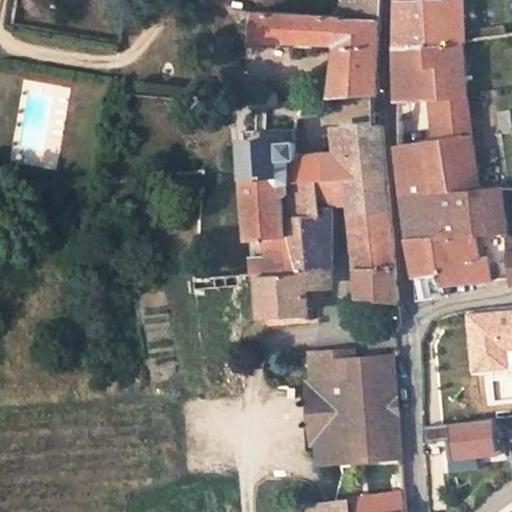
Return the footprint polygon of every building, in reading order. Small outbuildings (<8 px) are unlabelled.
[(382,4),(382,0),(344,0),(343,16),(259,10),(258,39),(340,43),(334,96),(376,94),(381,94),(382,48),(382,4)] [(433,44),(429,0),(400,0),(401,0),(401,10),(399,46),(433,44)] [(464,0),(429,0),(433,44),(465,42),(467,42),(464,0)] [(501,26),(492,26),(493,36),(502,35),(501,26)] [(407,196),(482,189),(473,130),(465,42),(433,44),(399,46),(400,76),(401,99),(434,97),(435,113),(442,113),(444,140),(402,147),(407,196)] [(377,124),(337,129),(339,154),(339,157),(361,155),(362,175),(362,176),(388,174),(384,126),(381,124),(377,124)] [(299,157),(297,128),(283,129),(283,128),(245,130),(254,275),(261,275),(296,273),(291,182),(301,181),(299,157)] [(339,157),(339,154),(299,157),(301,181),(321,180),(350,178),(349,176),(362,175),(361,155),(339,157)] [(349,176),(350,178),(352,202),(356,242),(360,297),(400,302),(388,174),(362,176),(362,175),(349,176)] [(350,178),(321,180),(323,201),(352,202),(350,178)] [(323,201),(321,180),(301,181),(291,182),(296,273),(261,275),(263,315),(310,312),(308,287),(329,286),(323,201)] [(412,237),(437,237),(477,233),(508,231),(510,231),(505,187),(482,189),(407,196),(410,221),(412,237)] [(437,237),(448,284),(493,279),(489,257),(481,258),(477,233),(437,237)] [(420,299),(451,294),(448,284),(437,237),(412,237),(419,276),(420,285),(420,299)] [(242,286),(242,276),(196,280),(195,289),(242,286)] [(511,309),(472,313),(477,369),(508,366),(506,349),(511,348),(511,309)] [(314,374),(353,372),(352,359),(351,349),(313,352),(314,374)] [(353,372),(353,378),(315,380),(308,381),(313,444),(319,444),(320,455),(377,452),(403,450),(396,355),(352,359),(353,372)] [(315,380),(353,378),(353,372),(314,374),(315,380)] [(503,454),(498,417),(454,422),(456,439),(458,459),(503,454)] [(435,425),(436,441),(456,439),(454,422),(435,425)] [(436,441),(435,425),(426,426),(428,442),(436,441)] [(403,450),(377,452),(377,459),(403,457),(403,454),(403,450)] [(321,463),(377,459),(377,452),(320,455),(321,463)] [(391,495),(406,493),(404,474),(390,475),(391,495)] [(407,511),(406,493),(391,495),(351,499),(350,500),(311,506),(311,511),(407,511)]
